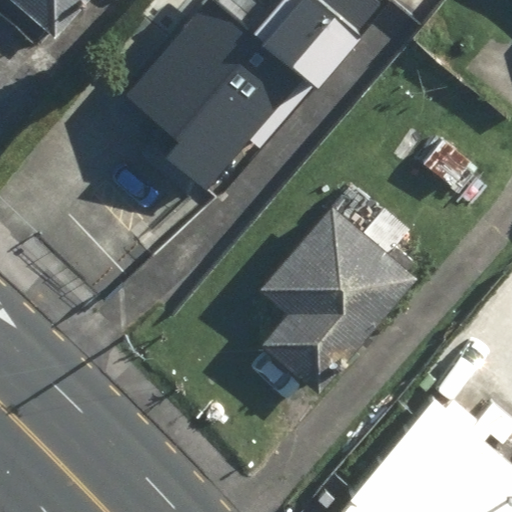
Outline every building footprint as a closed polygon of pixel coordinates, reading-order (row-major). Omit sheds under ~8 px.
[(7,0),(44,37),(82,0),(7,0)] [(211,193),(317,51),(341,20),(314,0),(248,0),(218,40),(179,10),(117,93),(168,131),(154,150),(211,193)] [(407,277),(384,257),(411,226),(383,202),(356,232),(326,206),(255,286),(276,305),(251,334),(310,386),(325,399),(369,349),(354,337),(407,277)] [(505,511),(511,504),(511,465),(429,397),(342,497),(353,511),(505,511)] [(353,511),(342,497),(330,511),(353,511)]
